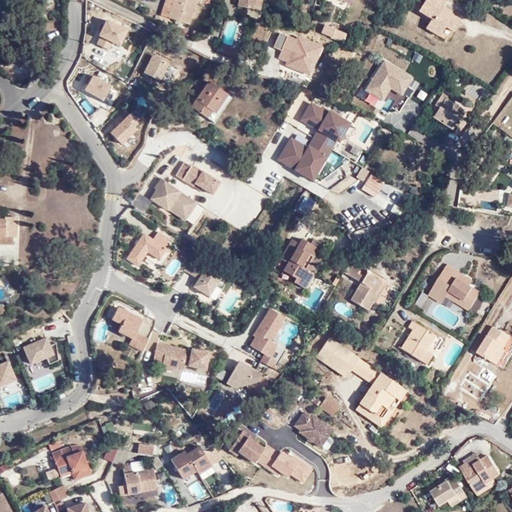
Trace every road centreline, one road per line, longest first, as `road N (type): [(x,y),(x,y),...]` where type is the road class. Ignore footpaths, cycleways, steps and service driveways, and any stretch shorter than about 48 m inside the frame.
road 1 (residential): [(52,81),(118,178),(104,273),(78,319),(80,392),(0,427)]
road 2 (residential): [(511,239),(450,224),(448,190),(461,145),(511,85)]
road 3 (unknown): [(272,434),(309,463),(331,467),(398,457),(442,432),(459,438)]
road 4 (residential): [(363,502),(252,489),(185,511)]
road 5 (residential): [(511,442),(472,428),(363,502)]
road 6 (unknown): [(104,273),(225,329)]
